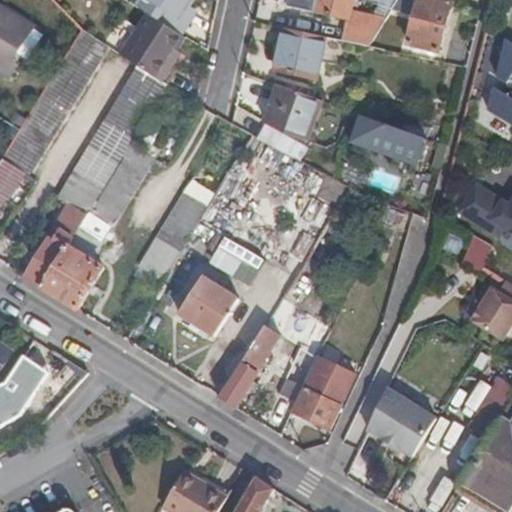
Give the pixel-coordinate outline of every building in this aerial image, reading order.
[(147,0),(176,18),(187,0),(147,0)] [(289,0),(289,3),(345,14),(346,5),(353,6),(354,0),(289,0)] [(393,0),(380,0),(374,10),(384,14),(393,0)] [(414,0),(404,41),(437,47),(447,0),(414,0)] [(345,14),(341,38),(366,43),(384,14),(374,10),(353,6),(346,5),(345,14)] [(31,30),(0,10),(0,71),(3,74),(10,63),(31,30)] [(141,71),(165,85),(175,64),(171,61),(165,58),(172,48),(180,34),(146,14),(121,57),(141,71)] [(323,35),(283,27),(273,67),(315,76),(318,59),(321,45),(323,35)] [(35,164),(107,48),(84,33),(20,134),(11,148),(35,164)] [(336,62),(341,38),(323,35),(321,45),(318,59),(336,62)] [(404,41),(402,50),(435,57),(437,47),(404,41)] [(511,43),(507,41),(497,80),(511,87),(511,96),(511,97),(495,90),(489,112),(511,124),(511,43)] [(165,58),(171,61),(177,51),(172,48),(165,58)] [(19,69),(10,63),(3,74),(12,80),(19,69)] [(3,74),(0,71),(0,92),(3,94),(12,80),(3,74)] [(153,107),(165,85),(141,71),(71,186),(96,202),(130,145),(153,107)] [(309,141),(323,99),(280,85),(266,125),(309,141)] [(164,113),(153,107),(130,145),(140,151),(164,113)] [(208,169),(200,182),(219,191),(253,136),(232,124),(216,115),(209,128),(230,140),(208,169)] [(429,142),(365,119),(356,144),(419,167),(429,142)] [(130,145),(96,202),(90,213),(114,228),(155,160),(140,151),(130,145)] [(24,182),(35,164),(11,148),(0,165),(0,205),(7,203),(21,181),(24,182)] [(194,179),(182,198),(206,213),(219,191),(200,182),(194,179)] [(96,202),(71,186),(61,202),(70,207),(53,234),(58,236),(53,245),(49,243),(26,281),(42,292),(67,249),(79,231),(90,213),(96,202)] [(511,212),(510,211),(478,192),(461,221),(502,245),(507,237),(511,239),(511,212)] [(154,243),(179,258),(197,228),(206,213),(182,198),(154,243)] [(90,213),(79,231),(102,246),(114,228),(90,213)] [(464,267),(485,273),(493,244),(472,238),(464,267)] [(42,292),(78,314),(103,272),(67,249),(42,292)] [(270,319),(281,325),(318,264),(308,257),(286,293),(270,319)] [(200,278),(177,317),(214,339),(238,300),(200,278)] [(255,309),(270,319),(286,293),(271,284),(255,309)] [(511,305),(511,288),(507,285),(499,297),(511,305)] [(511,328),(511,305),(499,297),(486,288),(477,301),(484,306),(479,313),(470,327),(501,346),(511,328)] [(472,308),(479,313),(484,306),(477,301),(472,308)] [(270,319),(255,309),(231,347),(247,355),(270,319)] [(219,401),(235,412),(257,375),(255,373),(265,356),(263,355),(281,325),(270,319),(247,355),(219,401)] [(317,362),(333,329),(315,320),(278,397),(295,405),(311,373),(317,362)] [(0,345),(0,374),(14,355),(0,345)] [(476,415),(495,386),(479,376),(492,357),(485,352),(453,400),(476,415)] [(43,424),(82,379),(59,362),(23,404),(41,421),(43,424)] [(336,371),(317,362),(311,373),(331,383),(336,371)] [(295,405),(291,414),(327,434),(352,379),(336,371),(331,383),(311,373),(295,405)] [(511,383),(498,378),(490,402),(504,407),(511,384),(511,383)] [(398,449),(411,457),(434,420),(388,392),(369,431),(382,439),(380,442),(396,452),(398,449)] [(456,492),(488,511),(510,511),(511,510),(511,406),(510,405),(456,492)] [(293,417),(284,433),(296,440),(305,423),(293,417)] [(434,420),(411,457),(414,459),(437,423),(434,420)] [(196,488),(198,485),(184,475),(161,511),(220,511),(224,506),(196,488)] [(201,480),(198,485),(196,488),(224,506),(229,498),(201,480)] [(261,511),(274,492),(256,480),(236,511),(261,511)]
